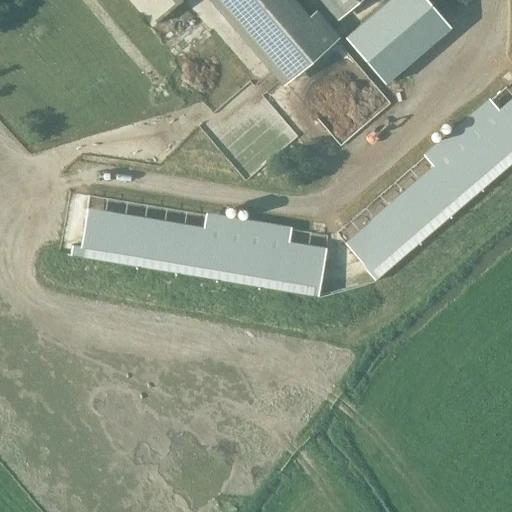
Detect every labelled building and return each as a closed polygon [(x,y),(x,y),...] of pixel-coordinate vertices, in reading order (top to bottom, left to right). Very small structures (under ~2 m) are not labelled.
[(127,0),(149,25),(177,0),(176,0),(127,0)] [(207,0),(282,88),(339,41),(317,14),(309,18),(293,0),(207,0)] [(359,0),(318,0),(336,21),(359,0)] [(426,0),(390,0),(346,37),(383,81),(448,26),(426,0)] [(511,163),(511,113),(351,251),(376,280),(511,163)] [(68,256),(316,297),(323,259),(82,219),(77,246),(70,245),(68,256)]
